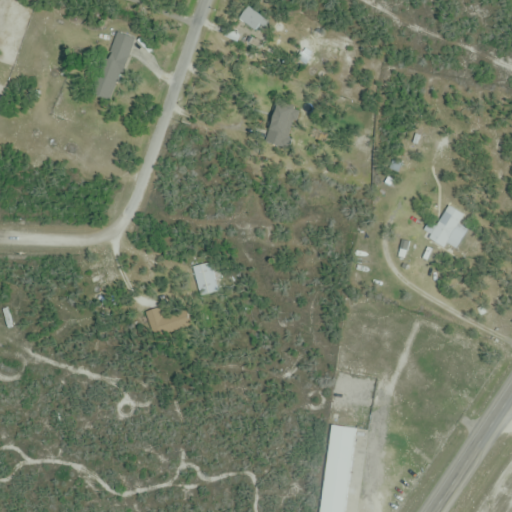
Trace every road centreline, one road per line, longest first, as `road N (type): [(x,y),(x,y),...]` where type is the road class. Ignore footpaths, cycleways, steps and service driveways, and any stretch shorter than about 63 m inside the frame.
road 1 (residential): [(0,236),(90,238),(128,219),(206,0)]
road 2 (trunk): [(511,382),(424,511)]
